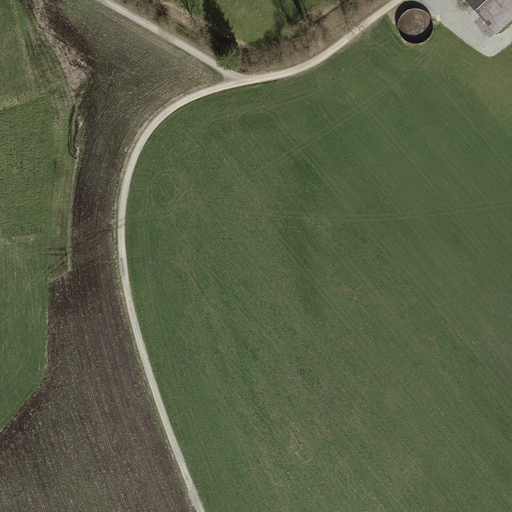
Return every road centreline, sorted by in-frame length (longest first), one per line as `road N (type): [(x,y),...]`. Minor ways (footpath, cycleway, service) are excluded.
road 1 (track): [(201,511),(135,326),(123,267),(123,195),(135,153),(164,113),(241,80)]
road 2 (track): [(241,80),(320,58),(395,0)]
road 3 (track): [(241,80),(103,0)]
